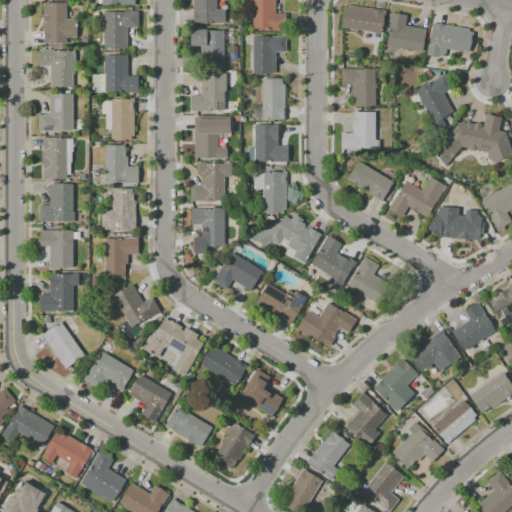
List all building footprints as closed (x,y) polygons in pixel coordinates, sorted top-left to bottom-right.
[(193,24),(193,0),(216,0),(216,9),(225,9),(225,22),(197,22),(197,24),(193,24)] [(252,29),(252,0),(275,0),(275,14),(286,14),(286,29),(252,29)] [(43,43),(43,2),(66,2),(66,18),(76,18),(76,37),(66,37),(66,43),(43,43)] [(380,33),(341,27),(344,10),(342,10),(343,6),(347,7),(348,5),(385,11),(384,15),(383,15),(380,33)] [(104,12),(123,12),(123,11),(139,11),(139,27),(127,27),(127,48),(104,48),(104,12)] [(422,51),(386,45),(389,27),(388,27),(391,12),(406,15),(405,25),(426,29),(422,51)] [(426,55),(428,44),(429,44),(432,28),(430,27),(431,23),(469,29),(469,31),(473,32),(473,36),(471,36),(468,52),(446,48),(445,56),(438,55),(438,57),(426,55)] [(191,29),(207,29),(207,30),(224,30),(224,66),(201,66),(201,45),(191,45),(191,29)] [(286,36),(286,53),(275,53),(275,74),(253,74),(252,37),(286,36)] [(50,87),(50,66),(39,66),(39,49),(53,49),(53,50),(75,50),(74,71),(73,71),(72,87),(50,87)] [(104,55),(127,54),(127,76),(138,76),(138,92),(123,92),(104,92),(104,55)] [(341,69),(345,69),(355,69),(374,69),(374,105),(352,105),(351,85),(341,85),(341,69)] [(422,72),(428,69),(432,75),(426,79),(422,72)] [(190,112),(190,95),(201,95),(201,73),(225,73),(225,91),(223,91),(223,110),(205,110),(192,110),(192,112),(190,112)] [(415,90),(441,76),(440,75),(444,73),(452,87),(442,92),(453,112),(441,118),(445,125),(436,130),(415,90)] [(91,91),(103,92),(103,74),(91,74),(91,91)] [(262,79),(282,79),(282,85),(285,85),(285,120),(262,120),(262,79)] [(38,131),(39,114),(49,115),(49,94),(73,94),(72,130),(53,130),(53,131),(38,131)] [(111,99),(130,99),(130,98),(134,98),(134,136),(131,136),(131,139),(111,139),(111,129),(105,129),(105,113),(102,113),(102,100),(111,101),(111,99)] [(354,112),(375,112),(375,138),(378,138),(378,150),(369,150),(353,150),(353,149),(341,149),(341,133),(351,133),(351,123),(354,123),(354,112)] [(511,156),(492,163),(491,159),(489,158),(488,155),(489,153),(488,152),(461,147),(450,159),(450,160),(445,166),(439,161),(440,160),(432,154),(457,125),(461,126),(461,122),(466,123),(467,122),(473,123),(473,124),(474,123),(482,124),(481,126),(483,127),(485,114),(501,117),(498,130),(505,132),(511,153),(511,156)] [(194,157),(194,117),(216,117),(216,118),(230,118),(230,133),(217,133),(217,147),(226,147),(226,158),(216,158),(216,157),(194,157)] [(254,124),(272,124),(277,124),(277,146),(288,146),(287,162),(285,162),(272,161),(254,161),(254,124)] [(43,179),(43,170),(43,155),(43,137),(66,137),(66,138),(73,138),(73,151),(71,151),(71,162),(70,162),(70,178),(66,178),(66,179),(43,179)] [(104,145),(125,145),(124,150),(126,150),(126,155),(127,155),(127,166),(135,166),(135,165),(138,165),(138,183),(135,183),(135,182),(123,182),(123,181),(104,181),(104,145)] [(358,160),(393,182),(381,201),(356,186),(357,185),(347,179),(358,160)] [(190,201),(190,184),(201,184),(201,177),(201,174),(196,174),(196,162),(205,162),(205,163),(223,163),(231,163),(231,176),(224,176),(225,200),(205,200),(205,201),(190,201)] [(263,172),(279,172),(279,171),(286,171),(285,209),(283,209),(283,213),(279,213),(262,213),(263,172)] [(388,208),(395,196),(396,197),(406,180),(421,190),(429,176),(445,186),(436,201),(426,217),(416,211),(415,212),(410,209),(411,208),(408,206),(401,217),(388,208)] [(511,182),(511,208),(506,212),(511,221),(498,229),(490,216),(491,215),(486,206),(484,208),(479,200),(489,194),(489,195),(511,182)] [(39,221),(39,205),(49,205),(49,184),(72,184),(72,211),(74,211),(74,222),(63,222),(63,220),(53,220),(53,221),(39,221)] [(102,230),(101,210),(112,210),(112,188),(132,188),(132,190),(133,190),(133,200),(135,200),(136,229),(102,230)] [(201,224),(191,224),(191,206),(193,206),(193,208),(205,208),(205,209),(224,209),(224,245),(206,245),(206,253),(193,253),(193,237),(201,237),(201,224)] [(436,211),(437,211),(438,207),(458,208),(458,215),(465,216),(465,210),(476,210),(476,211),(477,211),(477,215),(478,215),(478,217),(481,217),(480,223),(483,223),(482,234),(479,234),(479,240),(438,237),(439,236),(426,229),(436,211)] [(271,241),(262,246),(258,239),(254,241),(250,235),(280,218),(282,219),(284,215),(291,219),(294,214),(303,219),(301,222),(305,224),(303,226),(308,229),(309,227),(320,233),(304,262),(292,256),(295,251),(289,247),(287,243),(288,241),(283,238),(279,245),(271,241)] [(50,267),(50,246),(40,246),(40,228),(42,228),(42,230),(72,230),(73,267),(50,267)] [(311,264),(321,248),(320,247),(328,234),(331,236),(331,237),(342,243),(336,253),(347,259),(348,257),(355,262),(340,288),(328,281),(331,275),(311,264)] [(104,239),(124,238),(135,238),(135,237),(138,237),(138,255),(135,255),(135,254),(127,254),(127,264),(125,264),(125,276),(124,276),(124,280),(105,280),(105,274),(104,274),(104,239)] [(250,290),(232,279),(226,289),(213,280),(221,267),(221,268),(231,252),(262,271),(250,290)] [(364,256),(378,265),(373,274),(391,285),(379,305),(347,286),(357,270),(356,269),(364,256)] [(39,295),(50,295),(50,273),(79,273),(79,285),(73,285),(73,311),(54,311),(41,311),(41,312),(39,312),(39,295)] [(307,298),(303,304),(305,306),(294,324),(291,322),(290,324),(283,319),(284,318),(256,301),(267,283),(285,294),(287,289),(293,293),(294,290),(307,298)] [(131,327),(112,295),(132,284),(143,302),(152,297),(160,311),(146,319),(146,318),(131,327)] [(511,326),(508,329),(491,301),(511,287),(511,326)] [(308,334),(327,302),(343,312),(343,311),(356,319),(348,333),(339,328),(328,346),(308,334)] [(452,331),(470,320),(464,311),(478,303),(495,331),(464,350),(452,331)] [(172,368),(181,353),(169,346),(168,347),(165,347),(164,347),(158,357),(151,353),(152,350),(150,349),(149,352),(143,348),(147,342),(145,341),(149,335),(151,336),(156,326),(158,327),(164,318),(169,321),(170,320),(182,327),(180,329),(183,331),(185,327),(198,335),(196,339),(203,343),(194,358),(195,358),(184,376),(172,368)] [(60,321),(84,355),(65,368),(42,335),(60,321)] [(442,329),(446,335),(445,336),(460,357),(439,371),(433,362),(420,371),(407,353),(442,329)] [(235,386),(201,365),(211,348),(214,349),(215,347),(248,367),(246,371),(244,370),(235,386)] [(133,370),(123,386),(124,387),(122,391),(109,384),(109,382),(103,378),(98,387),(84,379),(91,367),(92,367),(102,351),(133,370)] [(373,387),(381,379),(380,379),(392,367),(393,368),(402,358),(403,360),(404,360),(418,373),(406,385),(414,393),(397,411),(373,387)] [(240,398),(256,369),(270,377),(263,389),(269,392),(271,390),(282,397),(271,416),(240,398)] [(503,372),(511,386),(511,393),(491,408),(490,406),(481,412),(476,405),(474,406),(467,396),(503,372)] [(171,393),(161,409),(162,409),(155,422),(148,418),(141,413),(146,405),(128,394),(140,374),(171,393)] [(423,394),(430,387),(434,391),(427,398),(423,394)] [(0,391),(4,388),(14,400),(3,409),(3,408),(0,410),(0,391)] [(345,427),(359,411),(352,404),(358,397),(362,392),(387,414),(374,429),(378,433),(367,446),(345,427)] [(463,400),(475,415),(473,417),(475,419),(446,443),(436,431),(437,430),(433,425),(463,400)] [(1,435),(19,405),(54,425),(42,446),(18,432),(12,442),(1,435)] [(212,427),(200,447),(164,425),(176,405),(212,427)] [(392,453),(411,433),(407,429),(415,421),(419,425),(419,424),(430,435),(429,436),(432,440),(433,439),(444,449),(431,462),(430,461),(430,460),(424,455),(418,462),(416,460),(408,468),(403,464),(400,467),(391,458),(394,455),(392,453)] [(235,423),(254,435),(239,460),(237,459),(231,469),(213,458),(235,423)] [(41,458),(46,448),(56,431),(60,433),(60,432),(67,436),(68,435),(92,450),(92,451),(94,453),(86,466),(84,464),(75,478),(65,472),(70,463),(57,455),(51,464),(41,458)] [(306,462),(322,441),(323,442),(332,431),(350,445),(334,466),(338,470),(330,480),(310,464),(310,465),(306,462)] [(80,483),(99,451),(113,459),(108,468),(126,479),(112,502),(80,483)] [(34,466),(38,461),(46,465),(42,471),(34,466)] [(385,462),(391,466),(392,466),(404,475),(390,493),(399,499),(388,511),(377,503),(377,502),(363,490),(385,462)] [(295,511),(281,503),(302,468),(322,480),(301,511),(295,511)] [(486,511),(481,505),(497,492),(490,483),(502,473),(511,484),(511,508),(507,511),(486,511)] [(0,478),(8,482),(2,493),(1,492),(0,494),(0,478)] [(45,493),(36,508),(37,509),(36,511),(4,511),(1,510),(5,503),(7,504),(11,499),(9,499),(12,494),(13,495),(15,493),(13,492),(16,488),(15,487),(21,479),(45,493)] [(135,511),(119,502),(131,483),(149,494),(154,485),(170,494),(168,496),(167,495),(156,511),(135,511)] [(172,499),(193,511),(164,511),(166,509),(172,499)] [(362,504),(374,511),(344,511),(352,500),(361,505),(362,504)] [(74,511),(50,511),(57,501),(74,511)]
